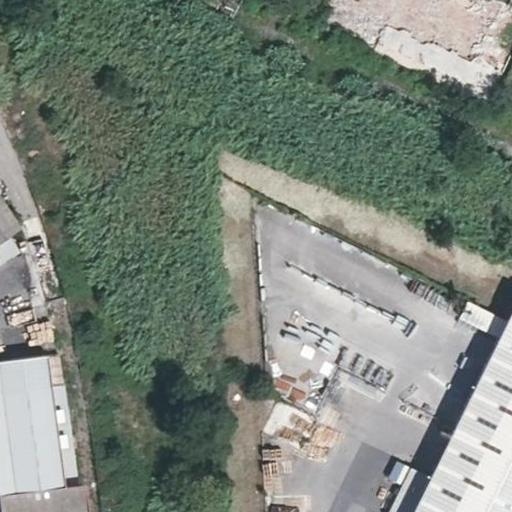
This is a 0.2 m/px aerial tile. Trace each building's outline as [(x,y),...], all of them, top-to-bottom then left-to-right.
[(338,0),(324,34),(489,102),(511,46),(511,0),(338,0)] [(0,239),(20,226),(0,195),(0,239)] [(461,317),(480,322),(485,306),(465,301),(461,317)] [(511,511),(511,305),(429,474),(411,466),(387,511),(511,511)] [(51,383),(2,390),(18,511),(68,511),(65,484),(51,383)] [(18,511),(2,390),(0,390),(0,493),(2,511),(18,511)] [(315,417),(277,398),(262,430),(300,448),(315,417)] [(88,511),(84,482),(65,484),(68,511),(88,511)]
